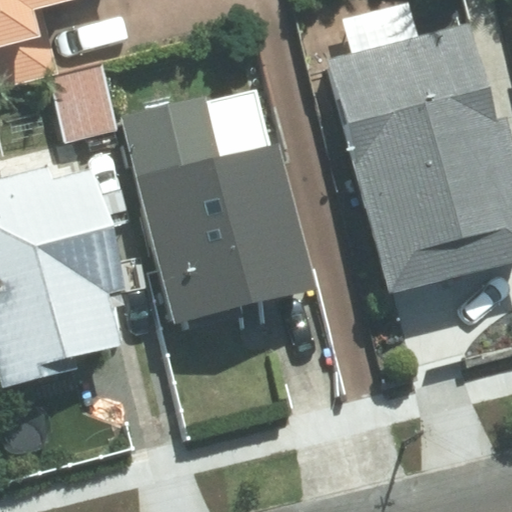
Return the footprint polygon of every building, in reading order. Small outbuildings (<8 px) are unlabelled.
[(0,0),(0,44),(46,33),(38,0),(0,0)] [(511,274),(455,43),(310,75),(363,317),(511,277),(511,274)] [(92,80),(40,91),(53,153),(105,142),(92,80)] [(105,129),(151,344),(293,317),(263,159),(209,169),(197,110),(105,129)] [(0,407),(37,399),(33,383),(101,371),(89,312),(105,308),(75,177),(36,188),(33,173),(0,179),(0,407)]
